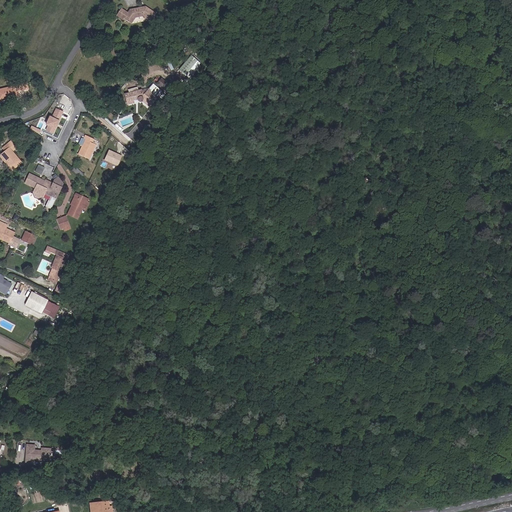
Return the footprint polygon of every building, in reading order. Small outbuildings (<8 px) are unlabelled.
[(129,13),(123,9),(118,16),(125,21),(126,19),(133,24),(137,18),(145,17),(153,22),(159,14),(147,6),(132,9),(129,13)] [(189,55),(181,72),(193,78),(201,60),(189,55)] [(143,90),(125,94),(129,105),(136,103),(136,101),(140,100),(140,101),(142,103),(144,102),(150,107),(161,90),(154,84),(144,95),(143,90)] [(20,86),(0,90),(0,100),(23,97),(20,86)] [(56,107),(45,130),(54,134),(65,111),(56,107)] [(99,141),(86,136),(82,145),(84,146),(80,155),(91,160),(99,145),(97,144),(99,141)] [(13,140),(4,148),(6,150),(1,156),(14,171),(24,163),(15,152),(20,148),(13,140)] [(108,149),(105,160),(119,166),(123,155),(108,149)] [(39,164),(35,171),(42,174),(45,167),(39,164)] [(47,181),(31,174),(26,184),(37,189),(35,192),(37,198),(41,200),(45,199),(52,201),(59,188),(55,186),(56,184),(47,180),(47,181)] [(90,199),(78,193),(72,205),(73,206),(69,215),(80,220),(85,209),(88,211),(91,203),(89,202),(90,199)] [(68,216),(58,220),(62,231),(65,230),(66,232),(73,230),(68,216)] [(10,226),(1,221),(0,222),(0,241),(1,242),(2,239),(11,244),(11,246),(19,250),(22,240),(14,237),(17,233),(9,229),(10,226)] [(40,238),(27,232),(24,240),(32,245),(33,243),(36,245),(40,238)] [(65,254),(58,250),(56,255),(58,256),(53,268),(59,271),(56,278),(51,276),(50,280),(58,284),(69,260),(63,258),(65,254)] [(14,284),(0,274),(0,291),(8,295),(14,284)] [(47,300),(33,292),(26,305),(40,312),(47,300)] [(62,454),(62,444),(58,444),(58,443),(54,443),(54,447),(50,447),(50,446),(46,445),(46,441),(38,441),(38,460),(43,460),(43,459),(45,459),(45,456),(46,456),(46,454),(53,453),(54,454),(62,454)] [(98,480),(104,478),(101,467),(95,469),(98,480)] [(100,511),(111,511),(111,505),(110,501),(93,503),(93,511),(100,511)]
